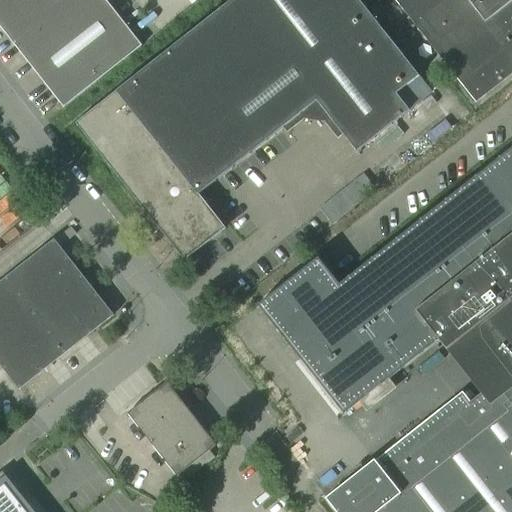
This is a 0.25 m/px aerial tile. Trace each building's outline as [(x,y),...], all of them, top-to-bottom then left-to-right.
[(0,0),(0,28),(63,108),(142,46),(105,0),(0,0)] [(357,0),(231,0),(75,124),(141,207),(142,208),(159,229),(159,230),(184,261),(225,229),(198,195),(282,128),(316,102),(343,136),(356,153),(409,111),(396,94),(418,77),(357,0)] [(511,0),(393,0),(475,103),(511,73),(511,0)] [(511,511),(511,147),(338,285),(317,259),(258,306),(344,414),(438,340),(446,351),(447,351),(480,393),(470,402),(461,391),(374,460),(326,499),(336,511),(511,511)] [(0,282),(0,366),(19,390),(113,315),(53,240),(0,282)] [(128,414),(143,433),(177,476),(215,446),(166,384),(128,414)] [(33,511),(2,472),(0,473),(0,511),(33,511)]
